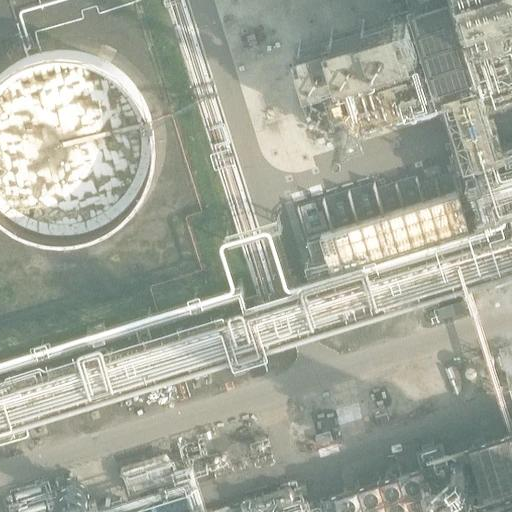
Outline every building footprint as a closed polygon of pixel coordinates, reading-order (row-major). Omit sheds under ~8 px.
[(511,0),(409,0),(411,6),(301,38),(319,100),(306,104),(310,119),(267,153),(272,159),(448,107),(465,164),(494,155),(502,149),(482,79),(449,89),(480,64),(475,46),(509,19),(511,30),(511,0)] [(159,141),(159,140),(158,130),(157,120),(152,104),(148,97),(144,88),(139,82),(131,73),(117,61),(110,57),(100,52),(92,49),(82,47),(73,46),(64,45),(56,46),(46,47),(37,50),(29,52),(19,57),(12,61),(0,71),(0,208),(3,211),(9,216),(17,222),(28,227),(37,230),(46,232),(63,234),(74,234),(82,232),(98,228),(109,223),(117,218),(130,208),(136,202),(142,194),(147,185),(151,177),(155,167),(157,159),(158,150),(159,141)] [(349,192),(302,199),(307,233),(325,230),(324,224),(324,223),(322,209),(351,205),(349,192)] [(247,352),(247,353),(253,374),(267,370),(261,348),(247,352)] [(318,445),(332,440),(330,432),(315,437),(318,445)] [(490,511),(511,504),(511,436),(470,450),(490,511)] [(339,511),(371,511),(426,496),(416,461),(331,486),(339,511)]
